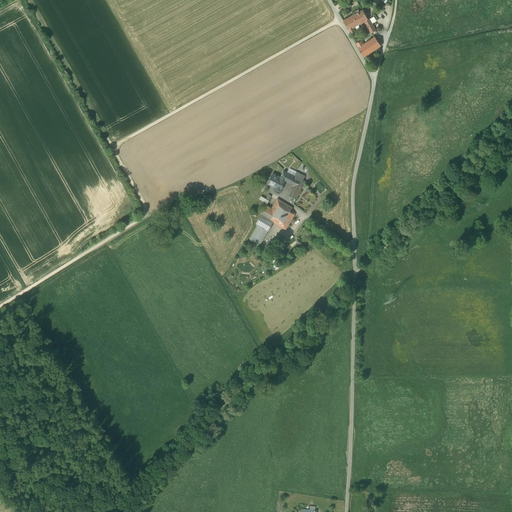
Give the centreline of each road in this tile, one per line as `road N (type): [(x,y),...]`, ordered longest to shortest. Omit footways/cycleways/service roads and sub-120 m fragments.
road 1 (track): [(339,18),(111,147),(148,212),(0,305)]
road 2 (residential): [(346,511),(353,175),(374,82)]
road 3 (track): [(29,0),(111,147)]
